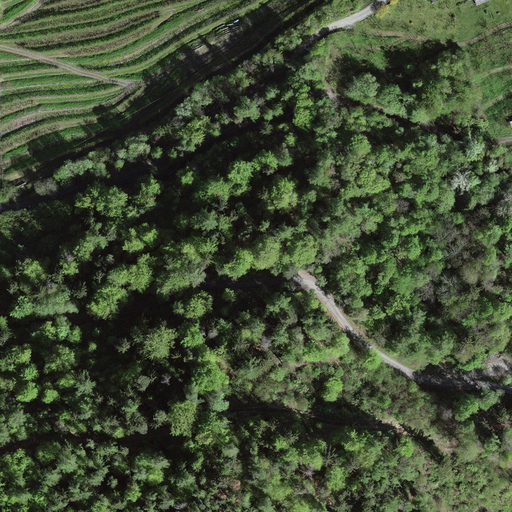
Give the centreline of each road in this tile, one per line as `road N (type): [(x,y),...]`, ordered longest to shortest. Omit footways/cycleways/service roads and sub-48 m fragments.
road 1 (track): [(0,312),(61,323),(297,277),(323,289),(364,344),(431,383),(511,392)]
road 2 (unclassified): [(386,0),(316,40),(275,82),(53,197),(0,208)]
